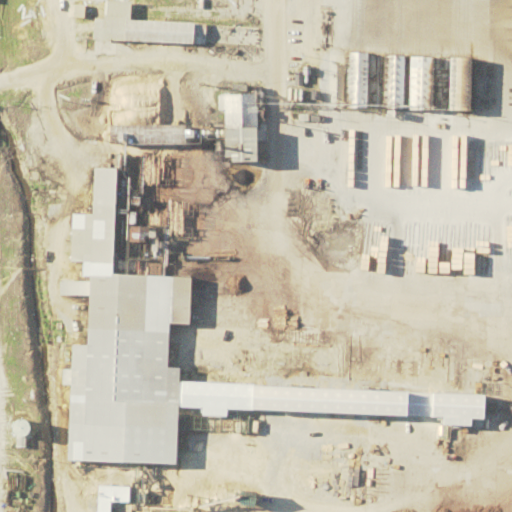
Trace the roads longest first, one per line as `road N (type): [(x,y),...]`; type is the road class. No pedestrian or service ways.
road 1 (residential): [(257,0),(215,387)]
road 2 (residential): [(215,387),(241,487),(274,511)]
